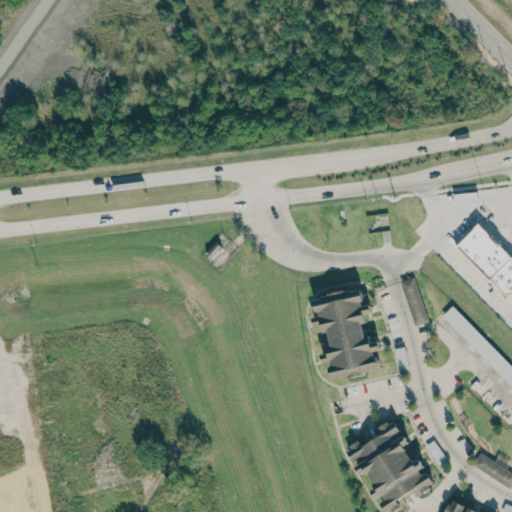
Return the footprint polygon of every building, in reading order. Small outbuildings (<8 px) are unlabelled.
[(511,289),(511,256),(479,224),(457,245),(507,294),(511,289)] [(400,278),(414,323),(428,318),(414,274),(400,278)] [(312,294),(316,308),(319,307),(321,312),(313,314),(316,325),(323,323),(325,330),(329,329),(332,339),(327,341),(329,348),(321,350),(324,361),(328,360),(333,377),(341,374),(342,377),(348,375),(349,378),(364,374),(363,371),(376,368),(376,366),(382,365),(378,349),(375,350),(374,345),(381,343),(380,337),(373,337),(371,329),(366,330),(363,319),(369,317),(366,309),(374,307),(371,297),(364,299),(362,296),(364,294),(361,284),(354,286),(354,283),(346,285),(346,282),(329,287),(329,289),(312,294)] [(511,363),(511,383),(442,313),(452,303),(511,363)] [(394,346),(400,371),(410,369),(404,343),(394,346)] [(350,448),(354,454),(359,451),(364,458),(357,462),(362,470),(367,466),(376,481),(369,486),(375,496),(380,493),(383,498),(379,501),(386,511),(390,509),(391,511),(396,511),(410,503),(406,498),(412,494),(416,500),(432,489),(430,485),(437,481),(429,469),(422,473),(417,467),(424,463),(418,453),(414,455),(406,442),(411,438),(395,413),(390,417),(388,414),(382,417),(380,413),(360,425),(365,432),(352,441),(355,445),(350,448)] [(425,445),(440,466),(448,460),(433,439),(425,445)] [(511,470),(511,480),(509,485),(473,462),(480,450),(511,470)] [(447,498),(441,510),(445,511),(479,511),(477,511),(480,505),(467,499),(466,502),(452,495),(450,499),(447,498)] [(511,504),(511,511),(501,511),(505,502),(511,504)]
